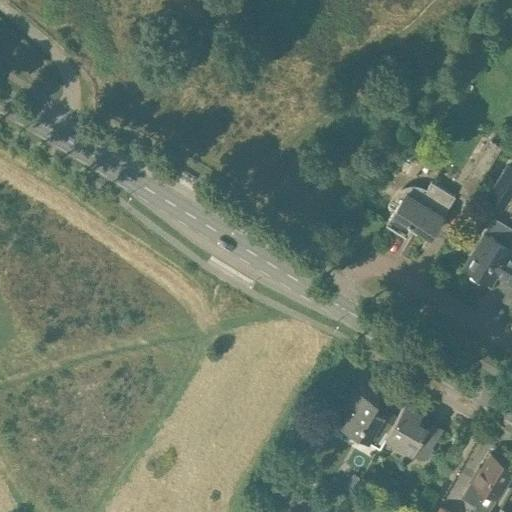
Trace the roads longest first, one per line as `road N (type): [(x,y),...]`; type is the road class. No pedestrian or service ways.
road 1 (secondary): [(332,301),(60,137)]
road 2 (unclassified): [(332,301),(377,261),(511,342)]
road 3 (secondary): [(511,411),(332,301)]
road 4 (unclassified): [(60,137),(76,91),(57,54),(0,0)]
